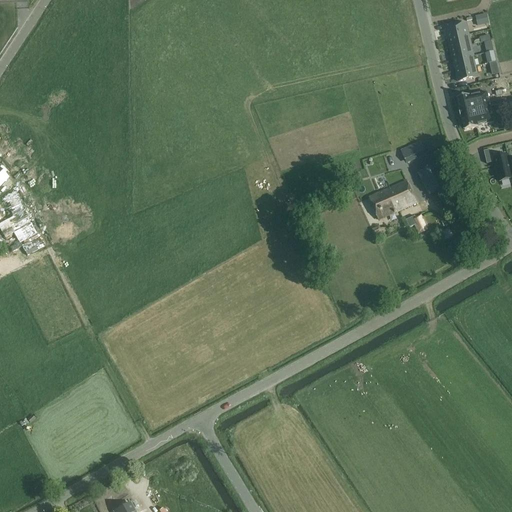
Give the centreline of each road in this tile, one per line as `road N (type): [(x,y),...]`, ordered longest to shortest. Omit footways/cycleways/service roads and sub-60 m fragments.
road 1 (unclassified): [(199,419),(511,245)]
road 2 (unclassified): [(511,240),(452,136),(418,0)]
road 3 (unclassified): [(34,511),(199,419)]
